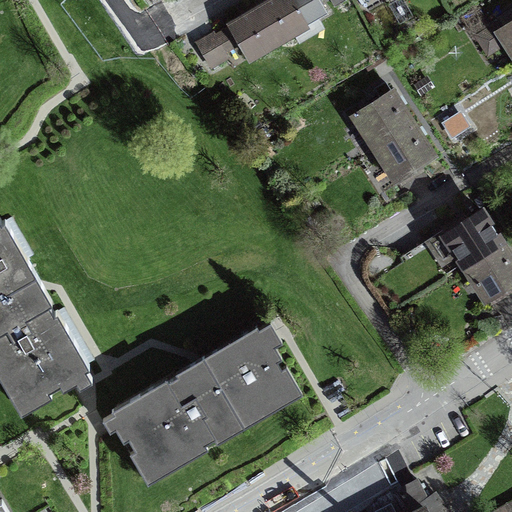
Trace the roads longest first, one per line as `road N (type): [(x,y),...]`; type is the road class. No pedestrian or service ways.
road 1 (residential): [(511,156),(365,243),(342,269),(430,396)]
road 2 (residential): [(430,396),(237,511)]
